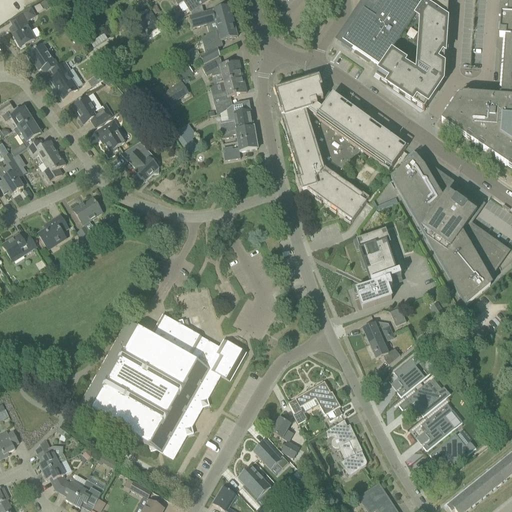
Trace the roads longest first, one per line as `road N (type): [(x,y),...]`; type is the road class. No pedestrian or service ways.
road 1 (residential): [(193,511),(282,362),(332,337)]
road 2 (residential): [(284,195),(194,219),(139,206),(96,178)]
road 3 (residential): [(424,511),(332,337)]
road 4 (residential): [(284,195),(263,73),(277,50)]
road 5 (residential): [(332,337),(284,195)]
road 6 (residential): [(419,136),(453,84),(458,0)]
road 7 (residential): [(96,178),(32,89),(0,79)]
road 8 (residential): [(419,136),(311,62)]
